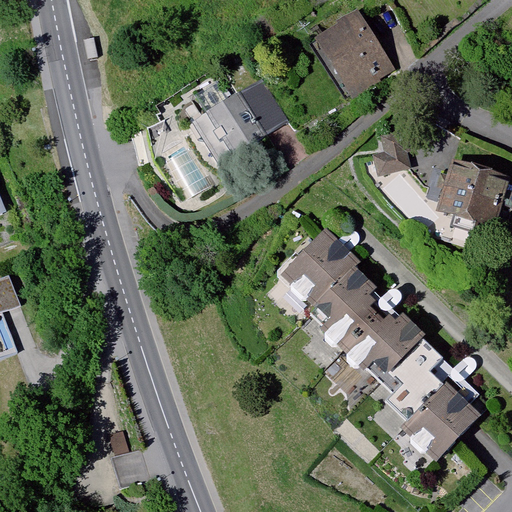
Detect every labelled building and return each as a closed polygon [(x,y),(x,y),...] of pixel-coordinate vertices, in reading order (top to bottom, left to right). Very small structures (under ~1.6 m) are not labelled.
[(390,70),(355,18),(315,45),(350,97),(390,70)] [(289,121),(263,80),(195,123),(220,164),(289,121)] [(394,133),(377,138),(381,155),(369,159),(373,174),(402,167),(394,133)] [(505,183),(449,165),(433,214),(490,232),(505,183)] [(350,266),(324,242),(290,281),(325,313),(319,319),(332,331),(325,339),(393,399),(387,406),(408,424),(402,431),(436,462),(488,404),(343,275),(350,266)] [(0,273),(0,349),(8,346),(0,325),(0,311),(21,303),(8,270),(0,273)]
